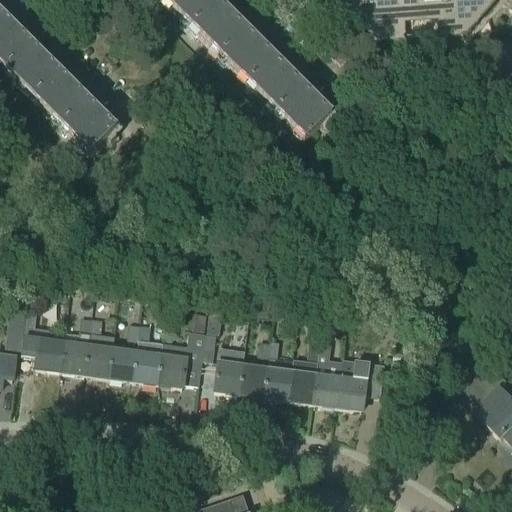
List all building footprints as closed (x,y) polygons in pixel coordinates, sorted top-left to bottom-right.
[(163,0),(159,5),(302,146),(328,120),(207,0),(163,0)] [(423,42),(461,39),(495,1),(493,0),(349,0),(339,11),(377,46),(416,42),(415,38),(423,37),(423,42)] [(0,75),(86,161),(113,134),(0,20),(0,75)] [(360,253),(357,277),(382,280),(385,256),(360,253)] [(152,328),(166,323),(161,311),(148,317),(152,328)] [(8,313),(5,341),(22,343),(24,328),(23,328),(25,315),(8,313)] [(22,343),(20,361),(31,362),(30,366),(35,367),(34,374),(59,377),(63,348),(48,346),(49,334),(34,332),(36,314),(25,315),(23,328),(24,328),(22,343)] [(63,348),(59,377),(84,380),(91,325),(80,323),(77,350),(63,348)] [(91,325),(84,380),(108,383),(111,354),(113,342),(99,340),(101,326),(91,325)] [(128,330),(126,344),(137,346),(139,331),(128,330)] [(137,346),(136,358),(132,387),(156,390),(162,348),(148,347),(149,332),(139,331),(137,346)] [(160,361),(156,390),(181,393),(181,389),(198,392),(201,366),(202,354),(204,339),(188,337),(186,352),(162,348),(160,361)] [(204,339),(202,354),(213,356),(215,341),(204,339)] [(292,366),(290,378),(287,407),(311,410),(319,346),(308,345),(305,368),(292,366)] [(258,346),(257,361),(267,363),(269,348),(258,346)] [(319,346),(311,410),(336,413),(342,365),(327,363),(329,347),(319,346)] [(269,348),(267,363),(278,364),(280,349),(269,348)] [(111,354),(108,383),(132,387),(136,358),(111,354)] [(219,354),(213,397),(238,400),(242,371),(243,357),(219,354)] [(0,389),(1,385),(11,386),(14,363),(0,360),(0,389)] [(342,365),(336,413),(360,416),(362,400),(379,402),(383,371),(342,365)] [(391,368),(388,391),(402,392),(405,370),(391,368)] [(498,393),(474,417),(501,444),(504,441),(511,448),(511,404),(500,393),(506,387),(489,370),(482,377),(498,393)] [(242,371),(238,400),(262,403),(266,374),(242,371)] [(266,374),(262,403),(287,407),(290,378),(266,374)] [(231,511),(228,503),(201,511),(231,511)]
